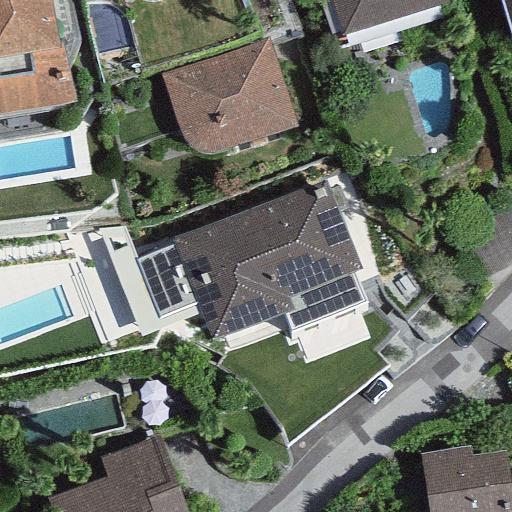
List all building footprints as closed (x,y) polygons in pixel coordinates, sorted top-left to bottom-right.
[(47,0),(0,0),(0,126),(74,114),(64,55),(57,56),(47,0)] [(327,0),(342,45),(447,11),(443,0),(327,0)] [(511,53),(511,0),(507,0),(497,3),(511,53)] [(268,45),(159,78),(182,146),(185,150),(189,156),(193,159),(200,163),(207,164),(214,163),(297,137),(268,45)] [(323,187),(171,246),(212,353),(292,322),(286,309),(360,281),(323,187)] [(182,511),(158,443),(100,464),(107,485),(47,506),(48,511),(182,511)] [(468,454),(421,461),(428,511),(511,511),(511,507),(505,458),(469,464),(468,454)]
